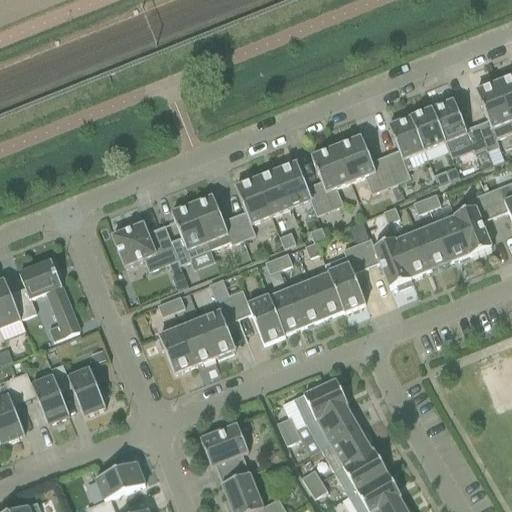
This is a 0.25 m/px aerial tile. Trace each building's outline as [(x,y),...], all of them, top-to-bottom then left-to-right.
[(511,80),(496,87),(511,126),(511,80)] [(511,137),(511,126),(496,87),(476,95),(487,125),(476,130),(485,154),(486,157),(498,152),(496,144),(511,137)] [(453,104),(431,113),(445,147),(451,162),(473,154),(474,158),(485,154),(476,130),(465,134),(453,104)] [(445,147),(431,113),(410,122),(424,156),(445,147)] [(424,156),(410,122),(408,123),(407,120),(394,125),(395,128),(388,130),(398,155),(386,160),(397,188),(410,183),(402,164),(424,156)] [(365,181),(372,199),(397,188),(386,160),(371,166),(361,141),(350,146),(349,142),(339,146),(340,150),(336,151),(350,187),(365,181)] [(311,205),(310,206),(316,221),(343,210),(336,193),(350,187),(336,151),(311,161),(321,186),(306,192),(311,205)] [(296,167),(276,175),(291,213),(310,206),(311,205),(306,192),(296,167)] [(291,213),(276,175),(256,183),(271,221),(291,213)] [(434,180),(438,192),(450,187),(445,176),(434,180)] [(271,221),(256,183),(253,184),(252,183),(253,183),(253,182),(236,188),(237,190),(238,189),(238,190),(235,192),(245,217),(233,221),(243,245),(255,240),(251,229),(271,221)] [(511,187),(498,193),(485,198),(494,222),(508,216),(511,227),(511,187)] [(481,227),(494,222),(485,198),(471,203),(475,212),(454,220),(470,260),(491,252),(481,227)] [(436,199),(424,204),(429,215),(440,211),(436,199)] [(212,201),(192,209),(210,254),(230,246),(232,249),(243,245),(233,221),(222,226),(212,201)] [(429,215),(424,204),(413,208),(418,219),(429,215)] [(210,254),(192,209),(171,217),(181,242),(171,246),(170,246),(178,265),(180,270),(191,266),(190,262),(210,254)] [(395,212),(383,217),(388,228),(399,224),(395,212)] [(470,260),(454,220),(453,220),(454,222),(435,229),(449,267),(469,259),(469,260),(470,260)] [(149,277),(178,265),(170,246),(171,246),(164,231),(147,238),(143,228),(112,241),(125,272),(144,264),(149,277)] [(449,267),(435,229),(415,238),(430,275),(449,267)] [(310,237),(314,248),(316,247),(325,244),(321,232),(310,237)] [(279,242),(284,254),(295,249),(291,238),(279,242)] [(430,275),(415,238),(395,245),(395,244),(394,244),(410,284),(411,284),(410,282),(430,275)] [(410,284),(394,244),(373,252),(370,244),(357,249),(366,273),(379,268),(389,293),(397,290),(398,294),(411,289),(409,285),(410,284)] [(321,258),(316,247),(314,248),(305,252),(309,263),(321,258)] [(353,278),(366,273),(357,249),(343,255),(346,261),(324,270),(328,279),(329,278),(344,317),(365,309),(353,278)] [(287,259),(276,263),(281,274),(292,270),(287,259)] [(281,274),(276,263),(265,268),(269,279),(281,274)] [(25,294),(11,300),(21,324),(36,318),(30,304),(47,297),(60,329),(48,334),(53,346),(79,336),(51,265),(19,278),(25,294)] [(329,278),(328,279),(309,286),(324,323),(343,316),(343,317),(344,317),(329,278)] [(0,346),(4,345),(0,336),(0,332),(21,324),(11,300),(5,284),(0,285),(0,346)] [(237,324),(228,301),(222,285),(209,290),(220,316),(199,325),(214,363),(217,361),(218,363),(217,363),(217,364),(234,358),(233,356),(232,357),(232,356),(235,354),(225,329),(237,324)] [(324,323),(309,286),(289,294),(303,331),(324,323)] [(303,331),(289,294),(269,302),(269,301),(268,302),(284,341),(285,341),(284,339),(303,331)] [(268,302),(269,301),(269,300),(248,309),(242,295),(228,301),(237,324),(251,319),(263,349),(284,341),(268,302)] [(180,302),(169,306),(173,317),(184,313),(180,302)] [(173,317),(169,306),(158,310),(162,322),(173,317)] [(214,363),(199,325),(179,333),(195,371),(214,363)] [(195,371),(179,333),(159,341),(160,344),(159,344),(158,344),(157,344),(162,355),(163,355),(163,354),(164,354),(174,379),(195,371)] [(51,374),(53,381),(60,397),(71,393),(83,422),(105,413),(90,373),(67,382),(62,369),(51,374)] [(69,421),(60,397),(53,381),(31,390),(26,377),(15,382),(24,405),(35,401),(47,430),(69,421)] [(24,439),(13,410),(24,405),(15,382),(3,386),(4,390),(0,391),(0,441),(3,447),(9,445),(10,447),(19,444),(18,441),(24,439)] [(306,429),(308,433),(345,411),(348,410),(336,384),(293,404),(305,430),(306,429)] [(351,420),(345,411),(308,433),(321,455),(358,433),(356,429),(359,427),(354,418),(351,420)] [(295,433),(290,423),(277,428),(282,440),(295,433)] [(215,470),(222,489),(249,479),(242,460),(248,457),(237,429),(213,439),(212,436),(201,440),(203,443),(200,444),(211,472),(215,470)] [(300,444),(295,433),(282,440),(286,450),(300,444)] [(360,436),(358,433),(321,455),(334,477),(371,455),(366,446),(369,444),(363,435),(360,436)] [(373,454),(371,455),(334,477),(347,500),(387,477),(373,454)] [(136,467),(96,484),(104,506),(88,511),(113,511),(110,504),(145,490),(143,485),(144,484),(140,473),(138,474),(136,467)] [(314,475),(301,483),(308,493),(320,485),(314,475)] [(401,501),(387,477),(347,500),(354,511),(381,511),(398,502),(401,501)] [(263,511),(262,511),(249,479),(222,489),(221,489),(228,505),(225,506),(226,511),(282,511),(278,504),(263,511)] [(327,496),(320,485),(308,493),(314,503),(327,496)] [(404,511),(398,502),(381,511),(408,511),(407,509),(404,511)]
